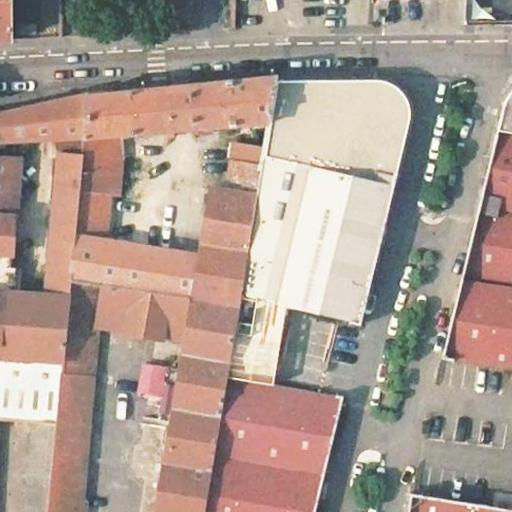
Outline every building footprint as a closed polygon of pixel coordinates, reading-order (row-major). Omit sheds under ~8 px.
[(12,0),(0,0),(0,40),(13,40),(12,0)] [(221,0),(220,30),(233,29),(233,0),(221,0)] [(269,124),(278,76),(89,94),(81,179),(113,179),(115,159),(124,159),(122,135),(269,124)] [(239,298),(364,327),(379,263),(413,120),(411,114),(408,109),(403,102),(397,95),(390,90),(381,84),(378,83),(376,82),(367,79),(277,81),(269,124),(262,164),(239,298)] [(81,179),(89,94),(53,102),(0,113),(0,136),(34,137),(53,137),(59,155),(56,191),(51,241),(47,241),(45,257),(49,257),(46,295),(13,293),(0,291),(0,356),(64,360),(71,279),(75,235),(81,179)] [(511,98),(510,100),(503,110),(498,121),(494,131),(492,145),(493,146),(496,156),(497,168),(495,177),(491,186),(485,194),(480,199),(477,218),(478,227),(479,238),(478,245),(476,254),(469,270),(464,276),(461,280),(459,292),(461,297),(462,305),(462,316),(460,328),(457,336),(454,343),(448,351),(443,356),(441,366),(511,376),(511,98)] [(0,291),(13,293),(19,161),(0,158),(0,291)] [(120,196),(124,159),(115,159),(113,179),(81,179),(75,235),(106,241),(112,196),(120,196)] [(249,238),(262,164),(230,159),(225,192),(213,190),(202,257),(194,300),(238,307),(239,299),(249,238)] [(194,300),(202,257),(106,241),(75,235),(71,279),(194,300)] [(204,511),(226,377),(238,307),(194,300),(71,279),(64,360),(58,423),(49,511),(84,511),(86,501),(81,501),(98,326),(188,340),(182,370),(170,445),(158,511),(204,511)] [(170,445),(182,370),(144,364),(139,392),(162,395),(158,420),(165,421),(162,444),(170,445)] [(226,377),(204,511),(316,511),(344,396),(226,377)] [(49,511),(58,423),(32,421),(23,511),(49,511)] [(408,511),(511,511),(411,498),(408,511)]
